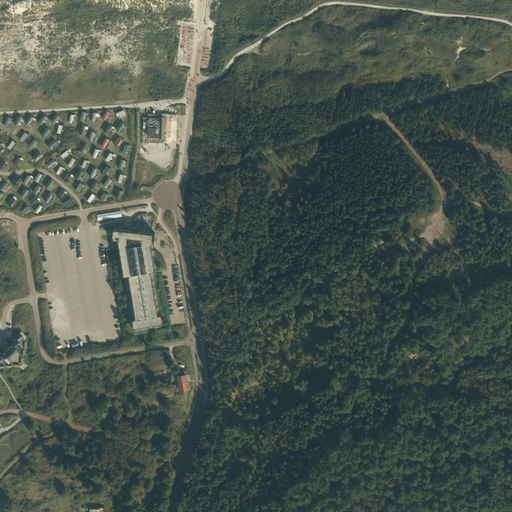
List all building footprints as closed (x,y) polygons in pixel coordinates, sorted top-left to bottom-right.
[(54,123),(59,115),(56,113),(53,118),(51,121),(54,123)] [(41,124),(47,116),(44,114),(41,118),(38,121),(41,124)] [(29,124),(33,117),(30,115),(25,122),(29,124)] [(149,120),(148,137),(158,137),(158,138),(163,138),(164,124),(166,124),(167,119),(164,119),(164,118),(159,118),(158,120),(155,120),(149,120)] [(50,129),(47,127),(41,134),(45,137),(50,129)] [(28,134),(25,131),(19,139),(22,141),(28,134)] [(109,139),(105,137),(101,145),(104,147),(109,139)] [(37,141),(34,138),(29,145),(32,148),(37,141)] [(50,148),(57,142),(55,139),(47,145),(50,148)] [(87,145),(84,143),(79,151),(82,153),(87,145)] [(70,152),(68,149),(61,155),(63,157),(70,152)] [(41,154),(39,151),(32,157),(35,160),(41,154)] [(56,161),(53,158),(46,164),(48,167),(56,161)] [(54,181),(51,178),(45,186),(48,189),(54,181)] [(111,180),(108,178),(103,185),(106,187),(111,180)] [(97,182),(94,180),(89,187),(92,190),(97,182)] [(53,195),(49,193),(44,200),(48,202),(53,195)] [(32,204),(38,198),(35,195),(29,201),(32,204)] [(16,199),(13,197),(7,204),(10,206),(16,199)] [(74,201),(72,198),(63,203),(65,206),(74,201)] [(23,214),(30,209),(27,205),(20,211),(23,214)] [(120,211),(97,215),(97,221),(121,217),(120,211)] [(113,229),(112,239),(119,240),(119,242),(116,242),(122,277),(129,276),(130,277),(127,278),(134,319),(135,319),(135,320),(132,321),(134,330),(161,325),(160,316),(157,317),(156,315),(158,315),(151,274),(148,274),(148,272),(155,271),(150,243),(154,243),(155,233),(154,233),(154,234),(140,232),(140,231),(139,231),(139,230),(138,230),(138,229),(137,229),(136,228),(135,228),(134,228),(133,228),(132,228),(131,228),(130,229),(129,229),(128,230),(128,231),(113,229)] [(0,367),(4,368),(4,366),(11,366),(11,365),(18,365),(23,369),(27,365),(23,361),(23,354),(25,354),(25,346),(26,346),(27,337),(21,331),(12,339),(15,343),(1,356),(0,354),(0,367)] [(178,384),(186,383),(185,377),(186,377),(186,375),(177,377),(178,384)] [(186,383),(178,384),(179,392),(189,390),(188,388),(187,388),(186,383)]
